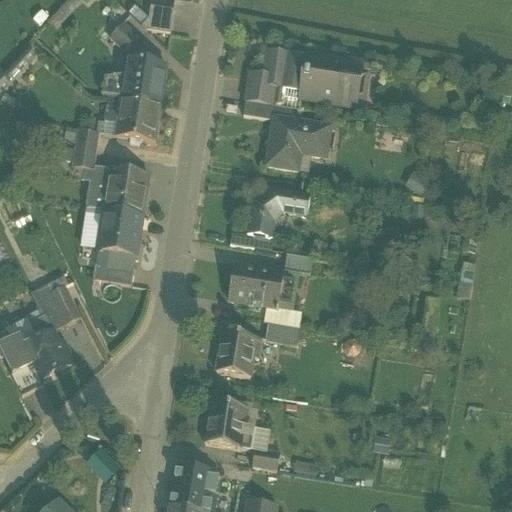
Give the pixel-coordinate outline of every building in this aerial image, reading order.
[(58,32),(86,0),(67,0),(48,23),(58,32)] [(147,34),(170,37),(174,13),(150,10),(148,23),(141,30),(147,34)] [(109,43),(123,56),(138,39),(124,26),(109,43)] [(305,88),(309,62),(266,55),(262,82),(276,84),(305,88)] [(362,65),(309,58),(309,62),(305,88),(303,101),(341,108),(343,96),(357,98),(362,65)] [(119,103),(156,109),(161,71),(149,69),(149,64),(140,63),(140,67),(125,66),(123,80),(122,87),(119,103)] [(276,84),(262,82),(251,80),(247,106),(273,110),(276,84)] [(119,103),(122,87),(104,85),(102,84),(99,100),(105,101),(119,103)] [(115,135),(119,103),(105,101),(101,133),(115,135)] [(156,109),(119,103),(115,135),(129,137),(129,144),(136,145),(138,139),(152,140),(156,109)] [(273,110),(247,106),(245,119),(270,123),(273,110)] [(331,131),(277,122),(269,170),(300,175),(302,157),(327,161),(331,131)] [(84,155),(92,156),(95,134),(76,131),(73,148),(84,155)] [(89,168),(92,156),(84,155),(73,148),(69,169),(75,170),(88,172),(89,168)] [(104,214),(110,172),(89,168),(88,172),(75,170),(73,181),(90,183),(86,211),(104,214)] [(104,214),(141,219),(147,177),(133,175),(134,171),(123,169),(122,174),(110,172),(104,214)] [(403,190),(433,202),(439,188),(409,176),(403,190)] [(248,238),(272,243),(275,228),(286,216),(308,219),(310,199),(270,193),(254,204),(248,238)] [(136,254),(141,219),(104,214),(100,248),(104,249),(136,254)] [(272,243),(248,238),(233,236),(231,249),(270,255),(272,243)] [(133,266),(136,254),(104,249),(102,262),(133,266)] [(290,259),(288,272),(307,275),(314,277),(317,263),(290,259)] [(132,279),(133,266),(102,262),(98,261),(97,274),(132,279)] [(287,276),(236,267),(230,304),(273,311),(281,313),(287,276)] [(288,272),(287,276),(281,313),(300,316),(307,275),(288,272)] [(43,327),(50,341),(76,327),(61,297),(50,303),(58,319),(43,327)] [(421,300),(418,349),(433,350),(435,300),(421,300)] [(281,313),(273,311),(270,327),(302,333),(305,317),(300,316),(281,313)] [(40,347),(50,341),(43,327),(32,332),(40,347)] [(302,333),(270,327),(267,345),(299,350),(302,333)] [(261,341),(227,336),(220,378),(251,383),(254,363),(258,363),(261,341)] [(33,375),(41,390),(74,372),(66,359),(61,362),(50,341),(40,347),(23,355),(33,375)] [(33,375),(23,355),(20,349),(2,358),(14,384),(33,375)] [(44,396),(41,390),(33,375),(14,384),(12,385),(23,407),(44,396)] [(247,412),(213,407),(206,446),(252,454),(255,431),(245,429),(247,412)] [(258,414),(247,412),(245,429),(255,431),(258,414)] [(271,433),(255,431),(252,454),(256,454),(256,452),(268,453),(271,433)] [(282,456),(268,453),(256,452),(256,454),(253,471),(280,476),(282,456)] [(294,464),(293,473),(316,475),(316,467),(294,464)] [(214,511),(220,478),(176,471),(168,511),(214,511)]
